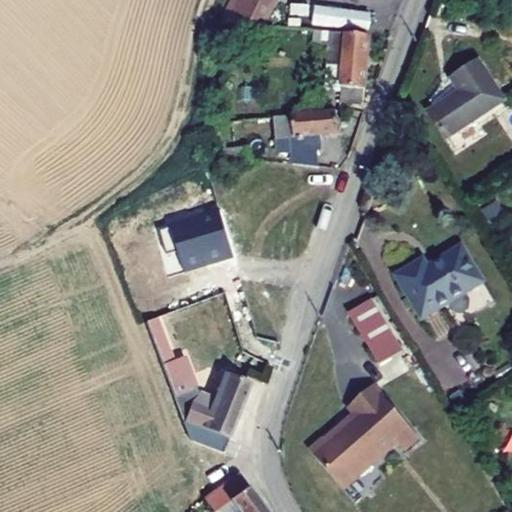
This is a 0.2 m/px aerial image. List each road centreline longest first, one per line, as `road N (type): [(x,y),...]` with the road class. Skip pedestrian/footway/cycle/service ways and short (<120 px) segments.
road 1 (residential): [(416,0),(273,416),(274,477),(291,511)]
road 2 (track): [(209,0),(185,125),(162,166),(0,260)]
